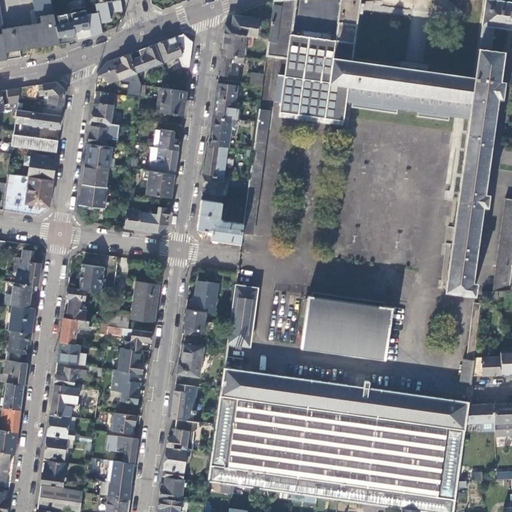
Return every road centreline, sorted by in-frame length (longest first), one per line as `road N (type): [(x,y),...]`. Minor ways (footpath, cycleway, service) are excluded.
road 1 (residential): [(60,234),(21,511)]
road 2 (residential): [(142,511),(180,249)]
road 3 (residential): [(180,249),(211,6)]
road 4 (residential): [(81,58),(60,234)]
road 5 (residential): [(180,249),(60,234)]
